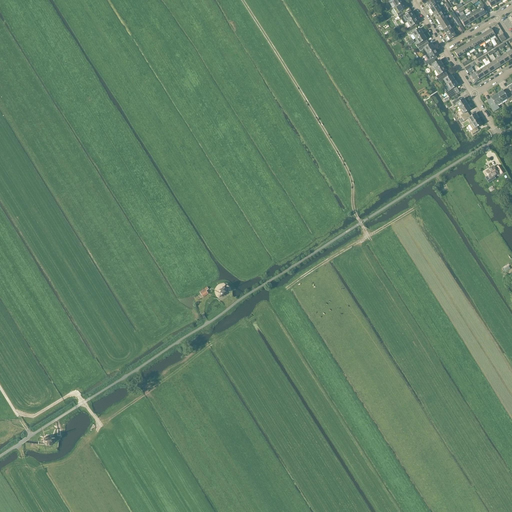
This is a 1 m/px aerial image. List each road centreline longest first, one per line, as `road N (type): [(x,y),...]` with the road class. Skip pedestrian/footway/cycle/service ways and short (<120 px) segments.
road 1 (track): [(0,457),(479,148)]
road 2 (track): [(362,225),(345,166),(242,0)]
road 3 (track): [(413,209),(285,289)]
